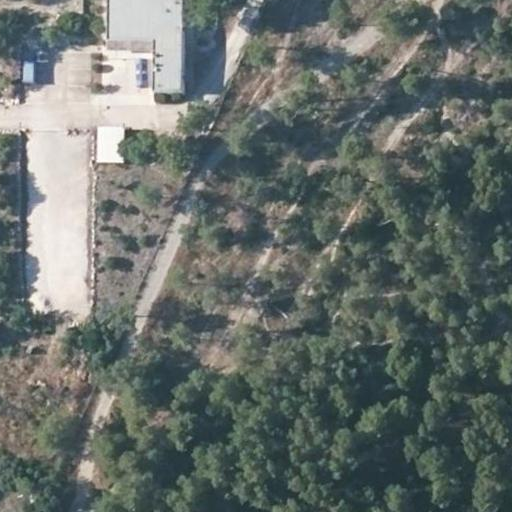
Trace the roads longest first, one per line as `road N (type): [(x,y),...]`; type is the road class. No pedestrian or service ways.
road 1 (track): [(78,511),(97,418),(210,158),(417,0)]
road 2 (unknown): [(61,118),(61,281),(43,321)]
